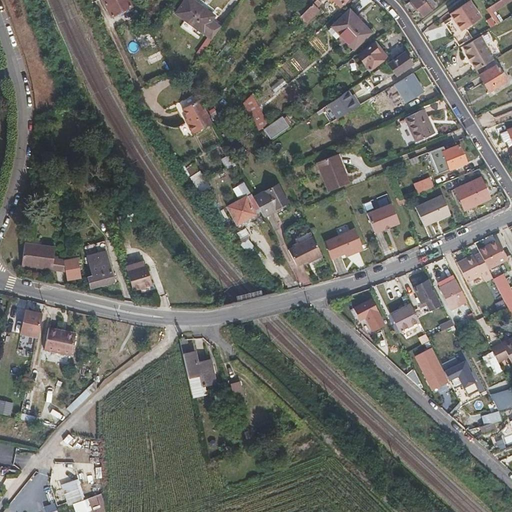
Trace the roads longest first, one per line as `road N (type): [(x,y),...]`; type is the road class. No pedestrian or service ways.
road 1 (residential): [(310,294),(511,487)]
road 2 (track): [(401,511),(216,337)]
road 3 (residential): [(385,0),(511,196)]
road 4 (tertiary): [(310,294),(390,270),(511,217)]
road 5 (tertiary): [(0,281),(156,317),(201,319)]
road 6 (residential): [(13,70),(21,139),(0,219)]
